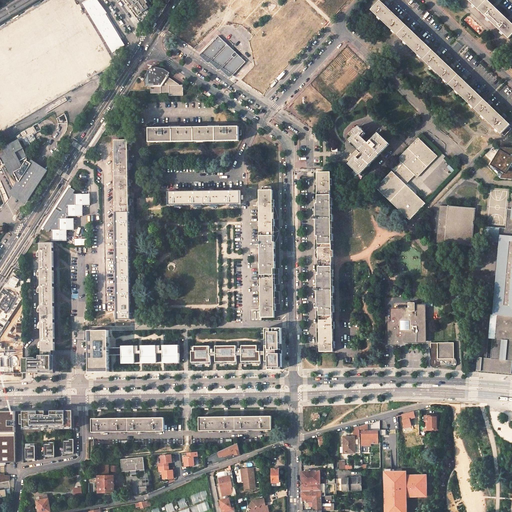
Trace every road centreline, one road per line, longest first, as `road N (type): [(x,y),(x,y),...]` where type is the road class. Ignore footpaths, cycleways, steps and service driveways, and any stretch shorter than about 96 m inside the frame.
road 1 (primary): [(0,278),(149,46)]
road 2 (primary): [(143,40),(0,261)]
road 3 (residential): [(61,511),(143,497),(281,444)]
road 4 (tertiary): [(511,385),(293,380)]
road 5 (tertiary): [(292,322),(289,141),(261,121)]
road 6 (residential): [(292,322),(80,328)]
road 7 (tertiary): [(293,380),(81,383)]
road 8 (unknown): [(82,435),(266,433)]
road 9 (residential): [(261,121),(343,34),(343,17),(360,0)]
road 10 (residential): [(22,474),(80,459),(81,383)]
road 11 (tertiary): [(261,121),(149,46)]
road 12 (residential): [(310,435),(428,405)]
road 13 (residential): [(425,0),(511,83)]
